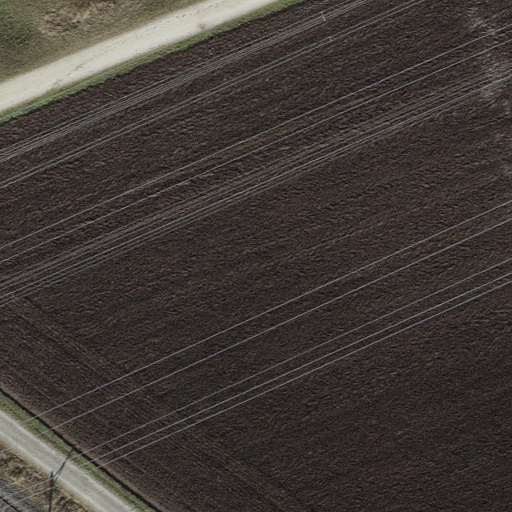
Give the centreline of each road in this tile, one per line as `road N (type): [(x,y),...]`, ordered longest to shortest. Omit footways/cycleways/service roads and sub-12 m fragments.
road 1 (track): [(237,0),(0,96)]
road 2 (track): [(0,421),(120,511)]
